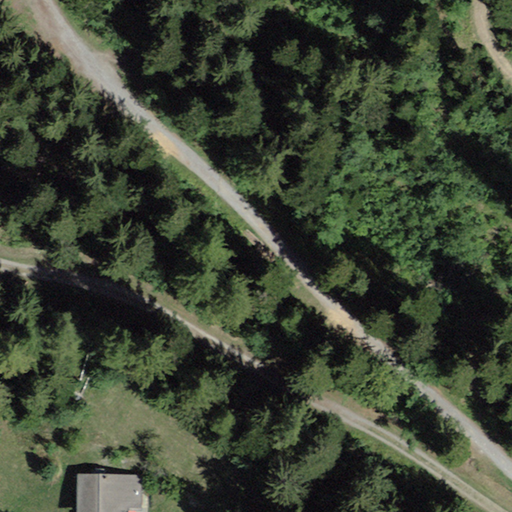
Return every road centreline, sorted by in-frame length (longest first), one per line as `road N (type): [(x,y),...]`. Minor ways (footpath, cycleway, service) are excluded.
road 1 (track): [(511,471),(75,56),(43,0)]
road 2 (track): [(496,511),(322,399),(124,294),(0,263)]
